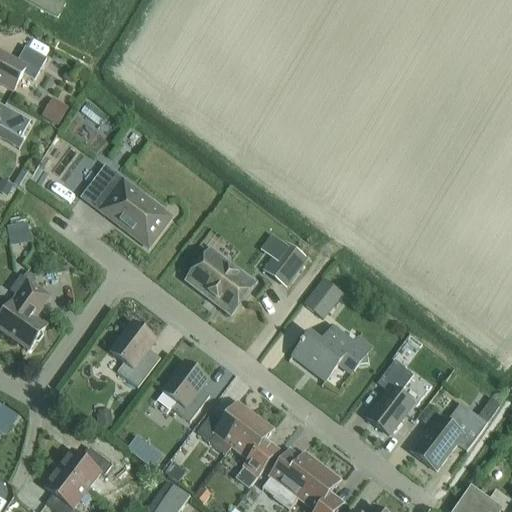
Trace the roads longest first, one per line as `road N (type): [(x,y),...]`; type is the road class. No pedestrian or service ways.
road 1 (residential): [(427,505),(123,271)]
road 2 (residential): [(123,271),(31,390)]
